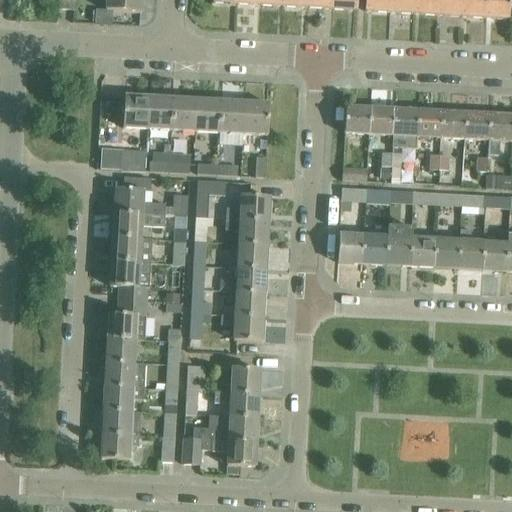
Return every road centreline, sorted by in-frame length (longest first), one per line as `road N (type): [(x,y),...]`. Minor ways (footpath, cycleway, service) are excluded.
road 1 (residential): [(69,487),(85,185),(68,171),(10,167)]
road 2 (residential): [(304,306),(316,60)]
road 3 (residential): [(294,500),(69,487)]
road 4 (residential): [(511,509),(294,500)]
road 5 (residential): [(511,314),(304,306)]
road 6 (residential): [(0,363),(10,167)]
road 7 (residential): [(316,60),(511,69)]
road 8 (residential): [(294,500),(304,306)]
road 9 (residential): [(13,43),(168,52)]
road 10 (residential): [(168,52),(316,60)]
road 11 (residential): [(10,167),(13,43)]
